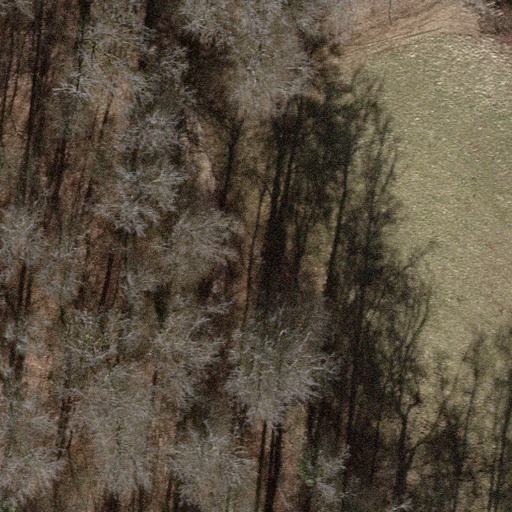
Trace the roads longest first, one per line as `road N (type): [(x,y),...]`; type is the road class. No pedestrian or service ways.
road 1 (track): [(138,0),(304,511)]
road 2 (track): [(78,511),(227,264)]
